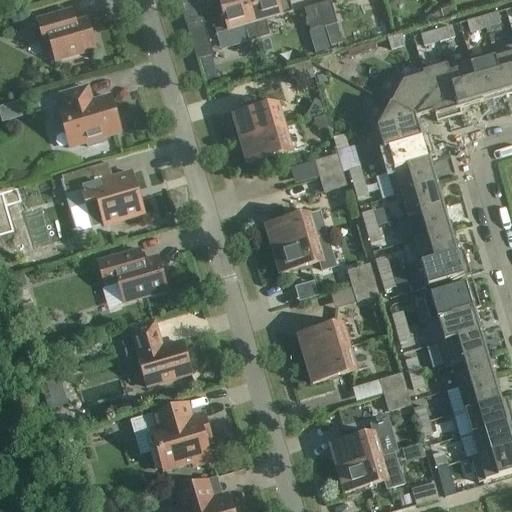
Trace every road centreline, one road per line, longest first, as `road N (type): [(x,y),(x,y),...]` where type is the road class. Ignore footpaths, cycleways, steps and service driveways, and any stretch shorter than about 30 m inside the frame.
road 1 (residential): [(150,0),(294,511)]
road 2 (residential): [(511,273),(482,172),(490,152),(511,145)]
